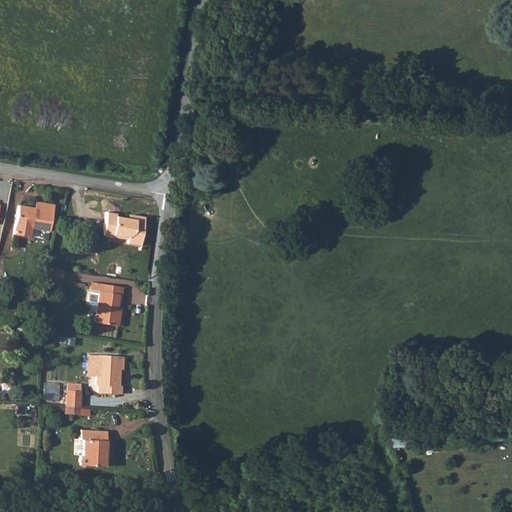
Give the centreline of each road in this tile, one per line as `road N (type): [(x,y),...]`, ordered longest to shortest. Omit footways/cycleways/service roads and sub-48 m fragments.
road 1 (unclassified): [(181,511),(160,432),(155,370),(171,195)]
road 2 (unclassified): [(171,195),(204,0)]
road 3 (residential): [(0,166),(171,195)]
